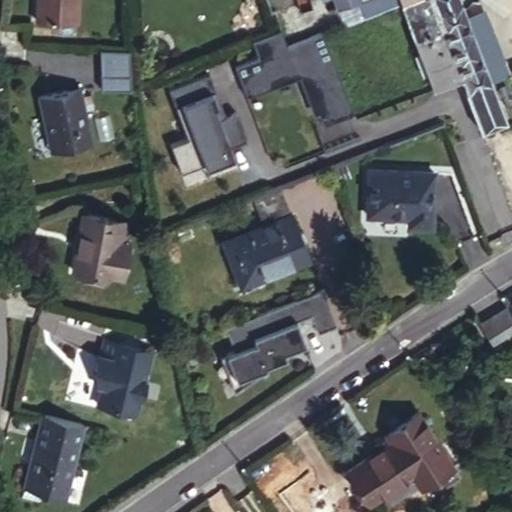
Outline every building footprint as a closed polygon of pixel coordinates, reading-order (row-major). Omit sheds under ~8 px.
[(29,0),(28,19),(71,20),(71,0),(29,0)] [(299,0),(303,2),(313,0),(315,0),(319,12),(349,0),(299,0)] [(394,6),(409,40),(434,31),(429,19),(425,21),(417,0),(411,0),(409,1),(394,6)] [(453,80),(465,113),(501,100),(484,59),(468,19),(467,16),(460,0),(417,0),(425,21),(429,19),(434,31),(409,40),(403,42),(408,50),(402,53),(414,83),(419,80),(425,93),(453,80)] [(488,6),(467,16),(468,19),(480,14),(498,34),(488,6)] [(484,59),(505,51),(498,34),(480,14),(468,19),(484,59)] [(273,31),(244,41),(251,58),(228,67),(240,98),(259,90),(257,85),(299,69),(315,110),(311,112),(316,125),(346,113),(315,31),(279,45),(273,31)] [(130,86),(130,46),(102,45),(100,85),(130,86)] [(211,92),(204,75),(164,90),(176,120),(182,118),(188,136),(165,145),(176,173),(199,164),(200,169),(229,158),(225,147),(242,141),(231,113),(214,119),(209,107),(212,106),(207,93),(211,92)] [(437,123),(465,113),(453,80),(425,93),(437,123)] [(47,127),(50,145),(86,137),(75,81),(34,91),(42,129),(47,127)] [(435,169),(367,168),(366,216),(402,217),(401,222),(434,223),(435,169)] [(281,218),(270,190),(242,201),(253,230),(217,244),(232,286),(274,270),(265,252),(296,240),(286,216),(281,218)] [(78,206),(68,265),(106,271),(111,238),(117,239),(121,214),(78,206)] [(265,252),(274,270),(303,259),(296,240),(265,252)] [(316,287),(218,327),(228,350),(220,354),(231,379),(261,366),(260,364),(281,355),(279,350),(300,341),(290,318),(304,312),(311,330),(330,322),(316,287)] [(511,302),(503,308),(504,310),(511,323),(511,302)] [(511,323),(504,310),(477,327),(491,351),(511,337),(511,323)] [(102,375),(96,401),(135,411),(152,346),(104,335),(99,352),(108,353),(103,369),(109,370),(106,376),(102,375)] [(82,420),(41,410),(18,493),(39,499),(43,486),(63,492),(82,420)] [(343,472),(365,506),(409,479),(417,492),(450,471),(415,416),(383,436),(388,444),(343,472)]
